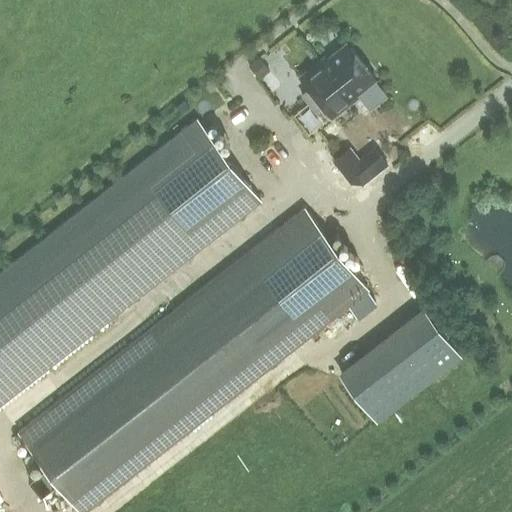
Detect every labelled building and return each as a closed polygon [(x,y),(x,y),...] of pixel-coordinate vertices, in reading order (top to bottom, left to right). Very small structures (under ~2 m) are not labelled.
[(319,60),(300,75),(309,86),(301,93),(314,109),(322,103),(331,114),(350,99),(348,97),(374,77),(346,42),(321,62),(319,60)] [(196,117),(0,270),(0,402),(261,199),(196,117)] [(349,181),(360,182),(385,163),(373,147),(357,159),(348,147),(332,159),(349,181)] [(83,511),(87,511),(373,297),(303,205),(18,428),(83,511)] [(406,249),(398,255),(406,267),(414,261),(406,249)] [(406,326),(441,370),(460,355),(425,311),(406,326)] [(377,420),(394,407),(359,363),(343,375),(377,420)]
